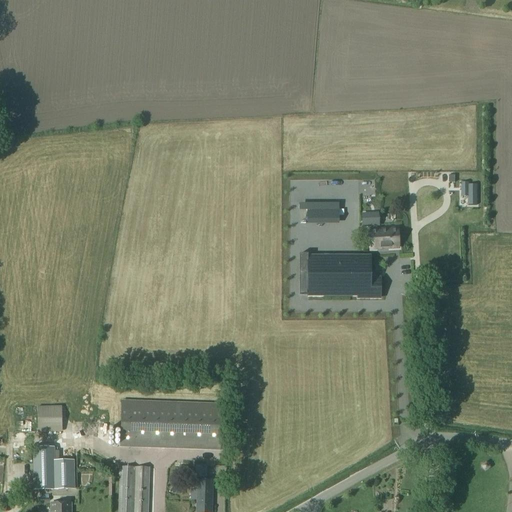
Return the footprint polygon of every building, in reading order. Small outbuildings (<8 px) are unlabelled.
[(476,206),(476,185),(467,185),(467,184),(460,184),(460,197),(467,197),(467,206),(476,206)] [(376,214),(361,215),(362,226),(372,225),(373,230),(370,230),(370,231),(371,252),(398,250),(397,229),(376,230),(376,225),(377,225),(376,214)] [(369,280),(369,258),(307,258),(307,296),(357,296),(357,299),(379,299),(379,280),(369,280)] [(463,275),(463,262),(423,261),(423,274),(463,275)] [(367,320),(367,310),(323,309),(322,345),(378,346),(379,320),(367,320)] [(122,402),(120,448),(220,452),(221,406),(122,402)] [(57,406),(32,407),(33,433),(58,432),(57,406)] [(54,448),(34,449),(35,491),(74,490),(73,462),(55,462),(54,448)] [(485,471),(489,468),(486,463),(481,466),(485,471)] [(80,470),(84,475),(92,470),(88,465),(80,470)] [(197,467),(197,479),(208,479),(208,467),(197,467)] [(120,468),(118,511),(148,511),(149,469),(120,468)] [(196,480),(195,489),(198,490),(197,511),(211,511),(214,480),(199,480),(199,481),(196,480)]
